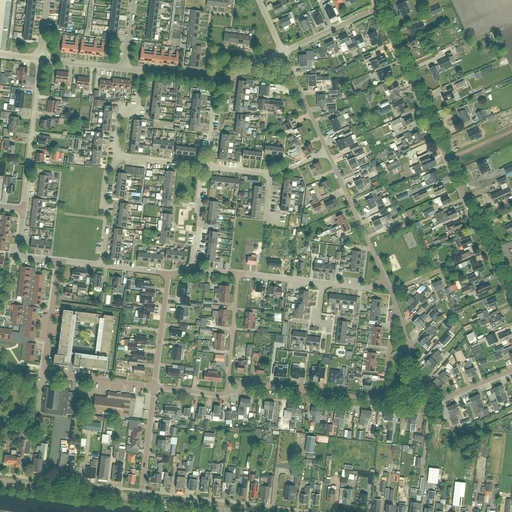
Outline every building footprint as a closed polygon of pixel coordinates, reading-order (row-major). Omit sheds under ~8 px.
[(221,0),(220,7),(227,8),(228,4),(232,5),(232,0),(221,0)] [(276,14),(283,11),(281,7),(286,5),(283,0),(280,0),(278,1),(279,5),(273,8),(276,14)] [(336,7),(338,12),(342,10),(340,5),(344,3),(342,0),(335,0),(334,1),(336,7)] [(405,2),(397,5),(399,10),(400,9),(403,16),(410,13),(405,2)] [(433,15),(442,11),(439,5),(430,9),(433,15)] [(336,16),(332,6),(324,10),(329,20),(336,16)] [(314,11),(316,14),(312,16),(316,26),(317,25),(318,26),(320,25),(320,24),(323,22),(320,16),(323,15),(320,8),(314,11)] [(190,17),(199,19),(200,11),(191,10),(190,17)] [(282,28),(290,24),(289,20),(292,19),(289,13),(283,16),(284,19),(279,21),(282,28)] [(309,25),(312,24),(308,16),(302,18),(304,21),(300,23),(304,32),(310,28),(309,25)] [(198,25),(199,19),(190,17),(189,24),(198,25)] [(418,34),(417,33),(424,30),(421,23),(414,27),(414,26),(407,29),(411,37),(417,34),(418,34)] [(198,32),(198,25),(189,24),(189,27),(187,27),(187,31),(189,31),(198,32)] [(197,39),(198,32),(189,31),(188,38),(197,39)] [(379,39),(377,33),(376,32),(369,35),(372,42),(371,42),(373,47),(377,44),(379,47),(383,45),(380,38),(379,39)] [(224,34),(223,43),(230,43),(231,34),(224,34)] [(349,40),(347,35),(340,38),(340,39),(337,40),(342,52),(348,50),(344,43),(349,40)] [(361,35),(354,38),(358,45),(360,48),(365,46),(364,42),(361,35)] [(245,36),(244,45),(251,46),(252,37),(245,36)] [(69,53),(70,42),(65,42),(65,38),(63,37),(61,52),(69,53)] [(196,46),(197,39),(188,38),(187,45),(189,45),(192,46),(196,46)] [(70,42),(69,53),(76,54),(78,39),(75,39),(75,43),(70,42)] [(87,55),(89,45),(84,44),(84,40),(82,40),(80,54),(87,55)] [(96,46),(97,42),(94,41),(94,45),(89,45),(87,55),(95,56),(96,46)] [(336,47),(333,41),(326,44),(328,50),(333,48),(336,54),(339,52),(338,50),(339,50),(337,46),(336,47)] [(96,46),(95,56),(103,57),(104,42),(102,42),(101,46),(96,46)] [(201,47),(196,46),(192,46),(191,53),(200,54),(201,47)] [(147,62),(149,52),(144,51),(144,47),(142,47),(140,61),(147,62)] [(156,53),(157,49),(154,49),(154,53),(149,52),(147,62),(155,63),(156,53)] [(164,54),(164,50),(162,49),(161,54),(156,53),(155,63),(162,64),(164,54)] [(171,55),(172,51),(169,50),(169,55),(164,54),(162,64),(170,65),(171,55)] [(171,55),(170,65),(177,66),(179,52),(176,51),(176,55),(171,55)] [(373,61),(370,62),(372,67),(373,71),(382,67),(380,64),(387,61),(385,56),(382,57),(380,52),(376,54),(378,58),(378,59),(374,61),(374,60),(373,60),(373,61)] [(199,61),(200,54),(191,53),(190,60),(199,61)] [(435,81),(441,78),(439,74),(445,71),(444,68),(452,65),(449,57),(438,62),(439,66),(436,67),(435,67),(430,69),(435,81)] [(199,68),(199,61),(190,60),(190,67),(199,68)] [(311,71),(311,61),(300,62),(300,67),(302,67),(302,71),(311,71)] [(17,76),(26,77),(27,68),(20,67),(20,71),(17,71),(17,76)] [(393,74),(390,68),(383,71),(377,73),(381,82),(387,80),(386,77),(393,74)] [(308,76),(309,82),(323,81),(327,80),(329,80),(329,77),(321,77),(321,75),(316,75),(316,72),(310,72),(310,76),(308,76)] [(26,85),(26,77),(17,76),(16,80),(19,81),(18,84),(26,85)] [(246,87),(250,88),(253,88),(253,84),(254,80),(246,80),(246,82),(238,81),(237,87),(245,88),(246,87)] [(400,90),(397,84),(388,88),(387,86),(383,88),(385,92),(389,90),(391,95),(392,94),(394,100),(400,97),(397,92),(400,90)] [(445,102),(454,98),(452,92),(454,91),(452,87),(446,89),(448,92),(441,95),(445,102)] [(11,100),(24,101),(24,93),(17,93),(18,89),(12,88),(11,94),(11,100)] [(189,98),(188,100),(193,101),(193,100),(201,101),(201,95),(197,94),(198,89),(191,88),(190,94),(191,94),(190,98),(189,98)] [(23,108),(24,101),(11,100),(10,105),(7,104),(6,111),(15,112),(15,107),(23,108)] [(260,100),(258,110),(265,111),(266,108),(266,101),(260,100)] [(266,101),(266,108),(269,108),(268,112),(275,113),(275,109),(282,110),(283,103),(271,101),(271,102),(266,101)] [(406,106),(403,101),(393,106),(395,110),(396,110),(398,113),(401,112),(402,115),(409,111),(410,110),(409,108),(408,109),(407,105),(406,106)] [(470,120),(469,116),(472,115),(467,105),(459,108),(461,112),(459,113),(463,123),(470,120)] [(331,126),(345,120),(343,116),(346,115),(344,111),(339,113),(341,117),(334,120),(333,120),(330,121),(330,122),(331,126)] [(482,111),(477,114),(480,121),(486,118),(482,111)] [(6,124),(9,125),(17,126),(18,118),(11,117),(12,114),(1,112),(0,119),(7,119),(6,124)] [(412,116),(411,116),(404,119),(402,120),(403,122),(401,122),(404,128),(411,124),(410,123),(414,121),(413,119),(414,119),(412,116)] [(51,128),(52,120),(47,120),(47,121),(41,120),(40,128),(47,129),(47,128),(51,128)] [(345,120),(331,126),(333,129),(332,130),(333,132),(334,133),(335,133),(342,130),(341,127),(340,125),(346,122),(345,120)] [(287,130),(288,131),(292,129),(289,122),(281,126),(284,131),(287,130)] [(16,133),(17,126),(9,125),(9,130),(4,129),(3,136),(9,136),(9,132),(16,133)] [(303,127),(297,129),(297,130),(294,132),(296,138),(300,137),(300,136),(306,133),(303,127)] [(473,132),(468,134),(471,141),(476,139),(476,140),(482,137),(478,128),(472,131),(473,132)] [(403,144),(406,143),(413,139),(420,136),(419,132),(416,133),(416,132),(406,137),(407,139),(405,140),(402,142),(403,144)] [(48,139),(48,136),(46,136),(40,135),(40,138),(39,138),(38,144),(45,145),(46,139),(48,139)] [(160,140),(156,139),(156,136),(154,136),(152,148),(159,149),(160,140)] [(413,139),(406,143),(403,144),(404,147),(408,146),(408,147),(409,148),(420,142),(420,141),(422,140),(420,136),(413,139)] [(338,147),(353,140),(351,137),(344,140),(343,140),(340,141),(339,141),(336,142),(337,143),(336,143),(338,147)] [(170,138),(167,138),(167,141),(166,150),(173,151),(174,142),(169,141),(170,138)] [(14,154),(15,146),(9,146),(9,143),(10,140),(3,139),(3,142),(5,142),(4,150),(4,152),(8,153),(14,154)] [(353,140),(338,147),(340,152),(340,151),(341,152),(344,151),(343,150),(344,150),(344,149),(347,148),(354,144),(353,140)] [(308,154),(314,151),(311,144),(305,147),(305,148),(302,150),(304,154),(307,153),(308,154)] [(356,156),(364,152),(362,148),(354,152),(356,156)] [(44,154),(37,153),(36,161),(49,163),(50,158),(43,157),(44,154)] [(427,153),(417,158),(420,163),(422,162),(425,170),(427,169),(437,164),(435,159),(434,160),(433,157),(429,158),(427,153)] [(364,159),(365,159),(366,159),(364,155),(355,159),(355,158),(352,160),(351,160),(351,159),(348,161),(348,162),(350,166),(364,159)] [(99,164),(100,158),(92,157),(92,158),(91,162),(87,161),(87,163),(85,163),(85,166),(91,167),(91,163),(99,164)] [(366,163),(365,159),(364,159),(350,166),(352,170),(352,171),(355,170),(355,169),(356,169),(356,168),(359,167),(359,166),(366,163)] [(486,159),(477,163),(482,175),(487,172),(489,175),(494,173),(492,170),(491,170),(486,159)] [(397,161),(386,166),(389,172),(400,167),(397,161)] [(316,172),(322,169),(319,163),(313,165),(314,167),(310,168),(312,172),(316,171),(316,172)] [(416,174),(423,171),(420,163),(413,167),(416,174)] [(426,181),(439,176),(437,171),(430,174),(430,175),(424,177),(426,181)] [(49,183),(49,179),(52,179),(53,177),(40,175),(39,182),(49,183)] [(439,176),(426,181),(428,186),(434,183),(435,184),(437,182),(441,180),(439,176)] [(7,194),(14,195),(15,186),(16,186),(17,178),(5,177),(4,185),(7,185),(8,186),(7,194)] [(217,187),(218,178),(211,177),(210,186),(215,186),(215,189),(217,190),(217,187)] [(500,186),(501,186),(503,191),(491,196),(495,204),(511,196),(511,194),(509,188),(507,183),(508,182),(506,178),(498,181),(500,186)] [(231,188),(236,189),(235,192),(237,192),(239,180),(232,179),(231,188)] [(324,190),(330,187),(327,181),(321,183),(322,185),(318,186),(320,190),(324,189),(324,190)] [(369,181),(356,187),(358,192),(359,191),(359,192),(362,191),(361,190),(362,190),(365,188),(365,187),(367,186),(367,185),(371,183),(369,181)] [(396,185),(389,188),(392,195),(399,192),(396,185)] [(437,195),(446,191),(444,185),(434,189),(437,195)] [(51,193),(51,190),(48,190),(38,189),(38,196),(47,197),(47,193),(51,193)] [(426,190),(425,190),(419,193),(421,198),(429,195),(426,190)] [(84,193),(84,205),(93,205),(93,193),(84,193)] [(315,193),(310,196),(314,204),(319,202),(315,193)] [(368,206),(381,199),(380,196),(377,197),(376,193),(368,197),(368,199),(366,200),(366,201),(366,202),(368,206)] [(408,193),(397,197),(398,202),(409,197),(408,193)] [(450,202),(448,197),(441,200),(440,198),(433,201),(435,203),(436,204),(437,203),(439,207),(444,205),(444,206),(447,204),(450,202)] [(42,207),(42,202),(45,203),(46,200),(33,199),(33,206),(42,207)] [(327,211),(329,210),(338,205),(335,199),(329,202),(330,203),(325,205),(327,211)] [(381,199),(368,206),(370,210),(370,211),(373,209),(374,208),(377,207),(383,204),(381,199)] [(314,212),(322,208),(320,202),(312,206),(314,212)] [(429,216),(436,213),(433,208),(427,211),(429,216)] [(436,222),(456,213),(454,209),(446,213),(435,219),(436,222)] [(456,213),(436,222),(437,222),(435,223),(437,226),(450,220),(450,221),(458,217),(456,213)] [(337,226),(346,222),(342,214),(336,217),(338,220),(335,221),(337,226)] [(1,223),(10,224),(11,217),(2,216),(0,216),(0,217),(0,218),(2,219),(1,223)] [(373,222),(372,222),(374,227),(388,220),(389,220),(387,216),(379,219),(376,220),(375,221),(375,220),(372,221),(373,222)] [(43,221),(40,220),(40,221),(31,220),(30,227),(39,228),(40,223),(43,223),(43,221)] [(388,220),(374,227),(376,231),(377,231),(380,230),(379,230),(381,229),(380,229),(383,227),(382,225),(389,222),(388,220)] [(463,228),(460,221),(454,224),(454,223),(447,226),(449,231),(454,228),(456,231),(463,228)] [(1,223),(0,222),(0,225),(1,226),(1,230),(9,231),(10,224),(1,223)] [(346,222),(337,226),(340,230),(342,229),(343,232),(350,229),(346,222)] [(1,230),(0,229),(0,232),(0,233),(0,235),(0,236),(6,237),(9,238),(9,231),(1,230)] [(334,244),(339,241),(336,234),(331,237),(334,244)] [(38,240),(34,240),(34,236),(32,236),(30,248),(37,249),(38,240)] [(45,241),(44,250),(51,251),(52,242),(48,241),(48,238),(45,238),(45,241)] [(471,255),(468,249),(471,248),(470,246),(473,245),(470,238),(466,240),(466,239),(461,241),(460,238),(454,240),(458,248),(463,246),(465,251),(460,253),(462,258),(471,255)] [(172,260),(173,251),(174,248),(171,248),(170,250),(166,250),(165,259),(172,260)] [(180,251),(181,249),(178,248),(177,251),(173,251),(172,260),(179,261),(180,251)] [(180,251),(179,261),(186,262),(187,259),(188,250),(185,249),(184,252),(180,251)] [(147,253),(150,254),(150,251),(147,250),(146,253),(138,252),(137,261),(146,262),(147,253)] [(155,254),(156,254),(157,252),(154,251),(153,254),(150,254),(147,253),(146,262),(154,263),(155,254)] [(351,258),(360,259),(361,252),(352,251),(352,256),(348,255),(348,258),(351,258)] [(155,254),(154,263),(162,264),(164,252),(161,252),(160,255),(156,254),(155,254)] [(255,265),(256,256),(251,255),(251,257),(247,257),(247,264),(255,265)] [(268,266),(280,268),(281,261),(268,260),(268,266)] [(322,264),(321,264),(317,263),(317,260),(315,260),(314,263),(313,272),(320,273),(322,264)] [(328,265),(327,274),(334,275),(335,266),(331,265),(331,262),(329,262),(328,265)] [(470,283),(481,278),(479,274),(481,273),(480,272),(485,270),(482,264),(477,266),(477,265),(472,267),(475,274),(467,277),(470,283)] [(359,273),(360,266),(351,265),(350,269),(347,269),(346,272),(350,272),(359,273)] [(44,275),(41,275),(39,275),(35,274),(35,271),(34,271),(34,268),(21,267),(17,297),(21,297),(21,300),(23,300),(23,304),(23,306),(13,305),(11,323),(20,324),(19,333),(12,332),(12,330),(0,328),(0,342),(17,344),(18,344),(23,345),(21,360),(24,361),(34,362),(36,344),(33,343),(31,343),(31,340),(33,340),(33,338),(34,338),(37,308),(35,307),(36,305),(41,305),(41,304),(44,275)] [(86,277),(86,271),(76,269),(76,271),(73,271),(72,278),(74,278),(74,279),(79,280),(80,276),(86,277)] [(102,288),(103,276),(96,275),(95,279),(94,279),(94,283),(95,283),(94,287),(102,288)] [(123,294),(124,285),(121,285),(122,278),(114,277),(113,287),(120,288),(119,293),(123,294)] [(147,289),(146,292),(154,293),(155,290),(154,290),(154,287),(151,286),(151,282),(141,280),(137,280),(136,287),(140,288),(147,289)] [(441,280),(437,282),(442,294),(443,296),(445,295),(444,293),(443,290),(444,290),(443,288),(444,287),(443,284),(443,283),(442,280),(441,281),(441,280)] [(433,285),(432,285),(433,288),(434,287),(434,288),(436,291),(440,301),(444,299),(443,296),(442,294),(437,282),(433,284),(433,285)] [(479,298),(488,294),(487,291),(491,289),(488,283),(476,288),(478,291),(476,292),(479,298)] [(178,297),(182,297),(181,303),(183,303),(189,304),(190,298),(189,298),(190,295),(186,295),(187,285),(180,284),(179,291),(178,291),(178,297)] [(215,289),(215,293),(219,293),(219,294),(228,295),(229,286),(222,286),(219,285),(218,289),(215,289)] [(254,291),(253,296),(258,297),(259,292),(264,293),(264,291),(265,287),(262,287),(262,286),(256,285),(255,292),(254,291)] [(464,295),(476,290),(473,285),(461,290),(464,295)] [(72,290),(73,288),(71,288),(67,287),(66,290),(65,289),(65,296),(72,297),(72,290)] [(280,296),(281,289),(277,288),(277,287),(271,287),(270,294),(276,294),(276,296),(280,296)] [(299,298),(308,299),(309,292),(300,290),(299,295),(296,295),(295,297),(299,298)] [(154,293),(146,292),(141,292),(140,303),(146,304),(146,307),(154,308),(154,305),(151,304),(151,297),(154,297),(154,293)] [(418,302),(425,295),(422,292),(420,295),(419,296),(410,306),(414,309),(416,307),(417,306),(419,303),(418,302)] [(407,303),(410,306),(419,296),(420,295),(418,293),(417,294),(414,299),(412,297),(409,299),(409,300),(408,300),(406,302),(407,302),(407,303)] [(219,294),(219,299),(221,299),(221,303),(228,303),(228,295),(219,294)] [(336,304),(337,295),(330,294),(329,303),(333,304),(333,307),(335,307),(336,307),(336,304)] [(350,306),(354,306),(354,310),(359,310),(360,303),(357,303),(358,298),(351,297),(350,306)] [(307,306),(308,299),(299,298),(298,302),(295,302),(295,304),(304,305),(307,306)] [(490,308),(498,304),(496,298),(487,302),(488,302),(484,304),(485,307),(489,305),(490,308)] [(372,306),(381,308),(382,300),(373,299),(372,304),(369,304),(368,306),(372,307),(372,306)] [(175,319),(183,320),(183,316),(187,317),(189,307),(181,306),(181,309),(176,309),(175,319)] [(149,312),(154,312),(154,308),(146,307),(146,310),(146,311),(139,310),(138,318),(149,319),(149,312)] [(217,318),(226,319),(227,310),(220,309),(220,313),(217,313),(217,318)] [(57,354),(55,354),(54,354),(53,364),(70,366),(71,354),(67,354),(73,311),(63,310),(59,341),(59,346),(58,346),(57,354)] [(434,320),(439,314),(435,310),(430,316),(434,320)] [(293,318),(302,319),(303,312),(294,311),(293,316),(290,315),(290,318),(293,318)] [(77,321),(97,324),(98,315),(78,312),(77,321)] [(245,320),(254,321),(255,316),(253,316),(253,313),(246,312),(245,320)] [(379,321),(380,314),(371,313),(370,318),(367,317),(367,320),(370,320),(379,321)] [(413,323),(416,326),(425,316),(427,315),(425,314),(422,317),(420,316),(419,318),(418,317),(416,320),(416,319),(415,320),(413,322),(413,323)] [(110,348),(110,343),(114,316),(104,315),(99,351),(98,359),(81,356),(75,355),(73,366),(80,367),(80,366),(84,367),(106,370),(108,360),(108,352),(109,348),(110,348)] [(427,315),(425,316),(416,326),(420,329),(421,330),(423,327),(422,327),(423,326),(425,324),(423,322),(428,317),(427,315)] [(504,323),(501,315),(492,319),(491,315),(479,321),(479,322),(479,323),(480,323),(481,326),(490,322),(492,328),(504,323)] [(225,327),(226,319),(217,318),(216,323),(219,323),(218,326),(225,327)] [(254,326),(254,321),(245,320),(244,329),(251,329),(252,326),(254,326)] [(347,329),(347,325),(351,325),(351,322),(348,322),(339,321),(338,328),(347,329)] [(420,343),(419,343),(423,346),(432,337),(432,336),(437,331),(431,325),(426,331),(430,335),(428,337),(427,336),(425,338),(425,337),(422,340),(421,340),(419,342),(420,343)] [(186,333),(187,326),(180,326),(180,330),(172,329),(171,336),(181,337),(182,332),(186,333)] [(371,333),(380,334),(381,328),(372,327),(372,326),(369,326),(368,328),(372,329),(371,332),(371,333)] [(299,341),(301,332),(293,331),(292,340),(297,341),(297,344),(299,345),(300,341),(299,341)] [(511,336),(511,334),(510,331),(503,334),(503,333),(498,335),(501,342),(511,336)] [(307,336),(308,333),(301,332),(299,341),(300,341),(304,342),(304,345),(306,345),(307,336)] [(371,333),(371,332),(368,332),(368,334),(371,334),(371,338),(370,339),(380,340),(380,334),(371,333)] [(468,341),(470,344),(477,341),(473,332),(466,336),(468,341)] [(215,338),(215,341),(224,342),(225,334),(214,333),(214,338),(215,338)] [(448,333),(439,342),(444,346),(452,337),(448,333)] [(489,346),(499,341),(495,333),(485,337),(489,346)] [(349,336),(346,336),(337,335),(336,342),(345,343),(346,338),(349,339),(349,336)] [(433,335),(432,337),(423,346),(426,349),(427,349),(427,350),(429,348),(429,347),(430,346),(429,346),(432,344),(430,342),(435,337),(433,335)] [(129,346),(137,347),(137,344),(145,345),(146,337),(136,336),(135,343),(129,343),(130,340),(125,339),(125,340),(121,340),(121,345),(124,345),(124,346),(129,346)] [(313,346),(317,347),(317,350),(319,350),(320,347),(321,338),(314,337),(313,346)] [(370,339),(371,338),(367,337),(367,340),(370,340),(370,345),(379,346),(380,340),(370,339)] [(223,351),(224,342),(215,341),(214,346),(216,347),(216,350),(223,351)] [(186,350),(186,344),(179,343),(178,347),(173,347),(172,351),(173,351),(172,359),(180,360),(182,349),(186,350)] [(136,351),(137,347),(129,346),(128,350),(134,351),(133,358),(129,358),(129,361),(137,362),(137,359),(143,359),(144,352),(136,351)] [(511,347),(511,346),(501,351),(504,356),(509,353),(511,357),(511,347)] [(427,360),(425,363),(426,363),(429,367),(438,357),(439,355),(439,356),(440,355),(441,353),(438,350),(431,358),(429,360),(428,360),(428,361),(427,360)] [(366,359),(375,360),(376,354),(367,353),(367,352),(363,351),(363,354),(366,354),(366,358),(366,359)] [(496,360),(502,357),(500,351),(494,354),(496,360)] [(438,357),(429,367),(433,370),(435,368),(436,367),(438,364),(438,365),(444,359),(440,355),(439,356),(439,355),(438,357)] [(366,359),(366,358),(362,357),(362,360),(365,360),(365,364),(362,363),(361,366),(365,366),(365,365),(374,366),(375,360),(366,359)] [(136,366),(137,362),(129,361),(129,365),(134,366),(133,373),(144,375),(145,367),(136,366)] [(237,365),(236,371),(243,372),(244,366),(247,366),(248,361),(243,361),(243,362),(239,361),(238,365),(237,365)] [(472,368),(470,361),(467,362),(473,376),(477,375),(477,374),(478,374),(477,371),(476,371),(476,370),(476,371),(475,367),(472,368)] [(275,367),(274,367),(273,376),(286,377),(287,369),(286,369),(281,368),(281,365),(275,364),(275,367)] [(179,376),(183,377),(185,366),(178,366),(177,369),(168,368),(167,375),(174,376),(179,377),(179,376)] [(185,375),(192,376),(193,368),(186,367),(185,375)] [(291,378),(299,379),(299,376),(300,377),(304,378),(305,371),(300,370),(300,368),(293,367),(291,378)] [(319,371),(312,370),(311,380),(316,381),(316,380),(320,380),(320,378),(324,378),(326,368),(319,367),(319,371)] [(345,379),(347,368),(343,368),(342,375),(336,374),(337,371),(331,371),(330,383),(342,384),(342,378),(345,379)] [(212,381),(213,372),(208,371),(208,373),(204,373),(204,380),(212,381)] [(432,383),(432,384),(436,387),(446,375),(448,373),(446,371),(444,373),(443,372),(435,381),(435,380),(434,381),(432,383)] [(213,372),(212,381),(220,382),(221,375),(218,374),(218,372),(213,372)] [(363,375),(363,378),(366,378),(366,382),(365,382),(364,388),(371,389),(372,383),(371,382),(371,379),(370,379),(371,376),(363,375)] [(450,379),(446,375),(436,387),(439,390),(440,390),(442,388),(442,387),(444,385),(445,385),(450,379)] [(497,387),(503,399),(503,401),(508,399),(505,392),(503,389),(504,389),(503,388),(504,388),(502,385),(502,386),(502,385),(497,387)] [(73,414),(76,396),(68,395),(69,390),(47,387),(43,413),(65,416),(66,413),(73,414)] [(503,399),(497,387),(493,389),(493,390),(492,390),(494,393),(494,392),(494,393),(495,393),(496,396),(499,403),(503,401),(503,399)] [(125,395),(111,393),(110,392),(109,392),(108,392),(107,398),(95,396),(93,412),(98,413),(102,414),(103,412),(114,413),(113,416),(127,418),(128,417),(130,401),(135,402),(136,396),(131,395),(130,394),(126,394),(125,395)] [(479,395),(475,397),(480,409),(480,411),(481,411),(482,411),(484,416),(490,414),(488,408),(485,409),(482,402),(481,399),(481,398),(480,395),(479,395)] [(470,399),(471,402),(472,403),(473,405),(473,406),(476,414),(479,413),(481,412),(481,411),(480,411),(480,409),(475,397),(470,399)] [(244,411),(245,399),(241,399),(240,399),(240,402),(240,403),(240,406),(239,406),(239,410),(238,410),(237,415),(243,415),(244,411)] [(458,422),(460,421),(459,418),(461,417),(458,408),(458,407),(457,404),(456,404),(452,406),(457,418),(458,422)] [(293,405),(292,417),(297,418),(297,416),(301,417),(301,410),(301,409),(298,409),(299,406),(298,406),(298,405),(293,405)] [(177,407),(170,406),(170,407),(165,406),(164,414),(176,415),(176,419),(180,420),(181,413),(177,413),(177,407)] [(223,415),(223,411),(220,410),(220,407),(214,406),(213,413),(212,417),(219,418),(218,420),(223,420),(223,415)] [(458,422),(457,418),(452,406),(447,407),(448,408),(447,408),(448,411),(449,412),(450,414),(449,415),(451,420),(453,426),(459,424),(458,422)] [(207,415),(208,412),(205,412),(205,408),(199,407),(198,414),(195,413),(195,418),(201,419),(202,415),(204,415),(207,415)] [(194,429),(195,422),(192,421),(193,414),(190,413),(190,409),(184,409),(184,416),(189,417),(189,421),(191,422),(190,429),(194,429)] [(160,424),(159,431),(168,432),(169,425),(170,421),(163,420),(162,424),(160,424)] [(100,432),(101,423),(86,422),(86,430),(100,432)] [(133,430),(132,438),(140,439),(141,433),(142,429),(136,429),(136,425),(129,424),(128,430),(133,430)] [(213,441),(213,433),(204,433),(204,440),(213,441)] [(101,443),(103,444),(102,453),(99,479),(108,480),(111,454),(111,450),(107,450),(109,435),(102,435),(101,443)] [(314,453),(316,437),(307,436),(305,452),(314,453)] [(166,444),(170,444),(171,438),(165,437),(165,440),(158,440),(157,447),(165,448),(166,444)] [(139,445),(140,439),(132,438),(131,446),(126,445),(126,452),(133,452),(133,448),(139,449),(140,445),(139,445)] [(25,454),(26,440),(22,440),(20,454),(16,454),(17,451),(11,450),(11,456),(6,455),(5,463),(6,463),(6,464),(9,465),(9,464),(12,464),(12,466),(16,467),(16,469),(19,469),(19,467),(20,467),(21,457),(24,457),(24,454),(25,454)] [(119,449),(120,442),(115,442),(114,448),(114,451),(113,458),(117,459),(117,465),(113,465),(111,481),(121,482),(125,449),(119,449)] [(46,460),(48,444),(41,443),(40,453),(42,453),(42,455),(35,454),(33,471),(42,472),(43,459),(46,460)] [(63,465),(67,466),(66,473),(73,474),(74,464),(75,459),(69,458),(69,455),(61,454),(60,468),(63,468),(63,465)] [(90,468),(87,467),(86,478),(95,479),(96,469),(97,460),(93,459),(93,462),(91,462),(90,468)] [(163,467),(163,463),(157,464),(158,468),(158,469),(158,470),(158,469),(159,471),(159,474),(153,474),(152,483),(160,483),(161,475),(162,475),(162,467),(163,467)] [(212,463),(211,473),(218,473),(219,466),(219,464),(212,463)] [(232,481),(233,467),(228,467),(228,470),(230,470),(230,473),(225,472),(224,483),(227,483),(226,494),(232,495),(234,484),(235,484),(235,481),(232,481)] [(438,484),(439,469),(429,468),(427,483),(438,484)] [(183,489),(185,471),(178,471),(176,488),(183,489)] [(202,477),(201,483),(200,491),(206,492),(207,484),(208,481),(210,481),(210,478),(211,473),(206,472),(205,477),(202,477)] [(196,491),(198,476),(190,475),(188,490),(196,491)] [(220,485),(221,476),(214,475),(213,484),(214,484),(213,490),(213,493),(218,494),(219,491),(220,485)] [(261,478),(268,479),(268,485),(273,486),(274,476),(261,475),(261,478)] [(246,488),(247,481),(243,481),(242,488),(238,488),(237,495),(243,496),(244,488),(246,488)] [(463,507),(465,483),(455,482),(452,506),(463,507)] [(256,498),(258,483),(252,483),(251,486),(250,497),(256,498)] [(297,494),(298,487),(295,487),(295,486),(286,485),(284,499),(293,500),(294,493),(297,494)] [(310,492),(310,486),(307,485),(306,490),(303,489),(302,494),(301,503),(307,504),(308,495),(308,492),(310,492)] [(268,495),(269,487),(262,486),(261,495),(261,499),(267,500),(267,495),(268,495)] [(335,503),(336,491),(337,487),(336,486),(333,486),(332,486),(331,490),(328,490),(327,502),(335,503)] [(319,505),(321,489),(315,488),(314,494),(312,494),(312,501),(313,501),(313,504),(314,505),(316,505),(319,505)] [(351,505),(352,490),(344,489),(343,504),(351,505)] [(379,511),(381,500),(378,499),(378,494),(376,492),(373,492),(372,499),(374,499),(372,511),(379,511)] [(367,507),(368,495),(360,494),(358,506),(367,507)] [(421,510),(421,503),(411,502),(410,511),(416,511),(417,509),(418,509),(418,510),(421,510)]
